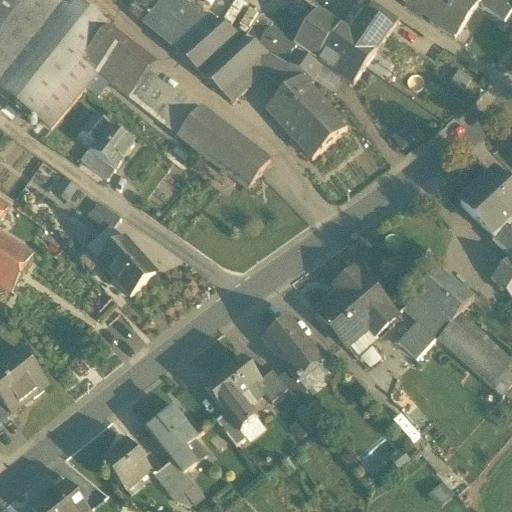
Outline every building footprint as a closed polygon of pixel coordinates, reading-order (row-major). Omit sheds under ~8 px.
[(110,29),(72,0),(69,0),(58,14),(0,87),(0,95),(51,135),(98,78),(81,64),(95,47),(107,32),(110,29)] [(0,0),(0,87),(58,14),(40,0),(0,0)] [(40,0),(58,14),(69,0),(40,0)] [(142,0),(130,17),(142,28),(165,0),(142,0)] [(165,0),(142,28),(174,55),(210,23),(173,0),(165,0)] [(405,8),(405,9),(411,0),(391,0),(405,9),(405,8)] [(471,0),(411,0),(405,9),(454,42),(477,7),(479,5),(471,0)] [(477,7),(506,25),(511,16),(511,12),(496,0),(471,0),(479,5),(477,7)] [(366,14),(391,32),(398,22),(373,4),(366,14)] [(355,9),(340,30),(350,37),(365,16),(355,9)] [(340,30),(328,47),(364,71),(376,55),(375,55),(391,32),(366,14),(365,16),(350,37),(340,30)] [(296,51),(316,64),(328,47),(340,30),(318,15),(296,48),(296,49),(295,50),(296,50),(296,51)] [(237,86),(255,69),(268,58),(210,23),(174,55),(173,55),(223,99),(237,86)] [(247,38),(258,47),(269,31),(258,23),(247,38)] [(258,47),(286,65),(296,51),(296,50),(295,50),(269,31),(258,47)] [(95,47),(110,57),(121,43),(107,32),(95,47)] [(98,78),(129,102),(149,77),(155,70),(121,43),(110,57),(95,47),(81,64),(98,78)] [(353,86),(364,71),(328,47),(316,64),(352,88),(353,86)] [(287,68),(312,83),(320,70),(296,55),(287,68)] [(303,78),(268,58),(255,69),(278,83),(276,87),(286,94),(301,81),(301,82),(303,78)] [(237,86),(247,93),(262,78),(276,87),(278,83),(255,69),(237,86)] [(312,83),(335,97),(343,84),(320,70),(312,83)] [(473,82),(459,73),(451,84),(465,94),(473,82)] [(129,102),(149,118),(171,94),(149,77),(129,102)] [(266,112),(294,144),(329,112),(301,82),(301,81),(286,94),(266,112)] [(247,93),(237,86),(223,99),(232,107),(247,93)] [(178,139),(197,114),(171,94),(149,118),(178,139)] [(178,139),(249,193),(270,166),(199,111),(197,114),(178,139)] [(346,131),(329,112),(294,144),(312,163),(346,131)] [(82,137),(95,147),(109,129),(109,130),(110,129),(97,118),(82,137)] [(135,149),(109,130),(109,129),(95,147),(89,155),(115,175),(135,149)] [(81,165),(107,185),(115,175),(89,155),(81,165)] [(477,191),(510,225),(505,230),(505,231),(511,237),(511,194),(493,176),(477,191)] [(460,207),(494,241),(505,231),(505,230),(510,225),(477,191),(460,207)] [(88,220),(111,236),(120,223),(97,207),(88,220)] [(511,237),(505,231),(494,241),(511,259),(511,260),(511,237)] [(0,286),(11,293),(33,257),(0,237),(0,286)] [(99,264),(129,299),(154,277),(124,243),(99,264)] [(491,282),(505,294),(511,285),(511,260),(511,259),(491,282)] [(436,343),(438,344),(461,319),(475,303),(440,272),(403,314),(416,325),(436,343)] [(318,315),(349,349),(371,331),(377,337),(397,319),(357,273),(340,288),(343,292),(318,315)] [(511,364),(461,319),(438,344),(489,390),(511,364)] [(289,374),(298,385),(299,385),(322,366),(288,323),(264,342),(289,374)] [(398,347),(417,364),(436,343),(416,325),(398,347)] [(0,403),(10,416),(31,399),(32,401),(47,389),(20,354),(5,366),(7,369),(0,374),(0,403)] [(234,368),(217,382),(235,406),(240,401),(248,395),(254,403),(264,396),(258,388),(261,385),(243,363),(235,369),(234,368)] [(511,389),(511,364),(489,390),(502,401),(511,389)] [(289,374),(278,383),(288,395),(303,414),(315,405),(299,385),(298,385),(289,374)] [(272,407),(288,395),(278,383),(272,375),(261,385),(258,388),(264,396),(272,407)] [(247,409),(240,401),(235,406),(217,382),(216,381),(203,391),(205,392),(225,418),(240,437),(241,436),(258,423),(247,409)] [(240,401),(247,409),(254,403),(248,395),(240,401)] [(0,423),(10,416),(0,403),(0,423)] [(175,465),(184,477),(196,467),(183,452),(196,444),(174,416),(150,434),(175,465)] [(216,425),(236,451),(246,443),(241,436),(240,437),(225,418),(216,425)] [(103,466),(122,490),(125,489),(135,481),(138,485),(151,474),(128,446),(103,466)] [(175,465),(165,473),(183,497),(193,489),(184,477),(175,465)] [(174,504),(183,497),(165,473),(155,481),(174,504)] [(135,481),(125,489),(128,492),(138,485),(135,481)] [(33,511),(32,511),(87,511),(67,485),(33,511)] [(205,503),(193,489),(183,497),(193,509),(195,511),(205,503)] [(183,497),(174,504),(176,507),(190,511),(193,509),(183,497)]
